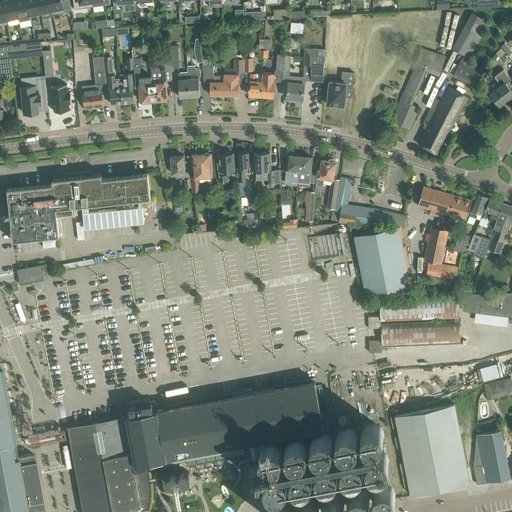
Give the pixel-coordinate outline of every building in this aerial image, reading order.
[(3,0),(0,0),(0,25),(9,24),(8,19),(7,19),(3,0)] [(18,17),(14,0),(3,0),(7,19),(8,19),(18,17)] [(31,17),(30,17),(26,0),(14,0),(18,17),(19,22),(31,19),(31,17)] [(41,12),(38,0),(26,0),(30,17),(31,17),(42,15),(41,12)] [(51,10),(52,10),(49,0),(38,0),(41,12),(51,10)] [(69,0),(62,0),(61,0),(49,0),(52,10),(51,10),(52,14),(64,12),(69,11),(71,11),(69,0)] [(91,0),(73,0),(74,9),(93,6),(91,0)] [(472,12),(453,48),(473,60),(480,48),(477,46),(490,21),(472,12)] [(303,34),(304,23),(292,22),(291,32),(303,34)] [(209,23),(201,23),(201,31),(210,30),(209,23)] [(201,37),(196,38),(194,52),(198,62),(203,61),(202,57),(201,37)] [(20,45),(17,45),(17,52),(25,51),(24,42),(20,43),(20,45)] [(0,58),(10,57),(9,53),(8,44),(0,45),(0,58)] [(13,44),(8,44),(9,53),(17,52),(17,45),(13,46),(13,44)] [(173,68),(180,68),(178,45),(171,45),(173,68)] [(446,55),(439,53),(422,47),(415,66),(391,120),(392,120),(410,129),(420,108),(412,104),(426,72),(440,76),(446,55)] [(288,88),(287,98),(303,99),(304,83),(306,84),(306,79),(311,79),(311,80),(324,81),(324,71),(325,55),(318,54),(319,49),(305,48),(304,79),(296,78),(296,82),(289,81),(288,82),(288,88)] [(51,49),(43,50),(45,68),(53,67),(51,49)] [(245,58),(245,57),(245,51),(241,51),(241,55),(235,55),(235,58),(234,58),(234,71),(244,71),(245,58)] [(275,73),(274,81),(282,82),(283,71),(284,54),(277,54),(276,70),(276,71),(275,71),(275,73)] [(283,71),(282,82),(288,82),(289,81),(290,72),(291,55),(284,54),(283,71)] [(105,56),(106,72),(113,71),(111,55),(105,56)] [(107,81),(106,72),(105,56),(93,57),(96,84),(92,84),(94,107),(104,106),(101,82),(107,81)] [(453,75),(474,85),(483,67),(463,56),(453,75)] [(254,57),(245,57),(245,58),(244,71),(253,71),(254,57)] [(162,66),(151,67),(152,77),(153,84),(154,100),(158,99),(159,101),(166,100),(165,90),(165,83),(164,83),(164,79),(170,78),(169,69),(171,68),(170,62),(162,63),(162,66)] [(134,68),(135,81),(135,85),(140,85),(140,87),(142,102),(149,102),(149,100),(154,100),(153,84),(152,77),(141,77),(140,64),(134,65),(134,68)] [(188,71),(190,96),(200,95),(199,85),(199,77),(200,77),(201,76),(201,69),(196,69),(196,65),(188,65),(188,71)] [(213,65),(203,65),(203,66),(204,74),(204,84),(204,79),(209,79),(209,84),(210,84),(210,94),(225,95),(225,81),(224,81),(224,75),(214,75),(214,65),(213,65)] [(511,79),(506,71),(504,69),(494,76),(501,85),(490,94),(493,98),(494,97),(499,105),(511,94),(511,90),(506,83),(511,79)] [(180,97),(190,96),(188,71),(178,72),(179,79),(178,79),(180,97)] [(342,82),(330,81),(327,104),(344,105),(346,87),(353,87),(355,72),(343,71),(342,82)] [(262,81),(261,96),(273,96),(274,86),(274,81),(275,73),(269,72),(269,74),(263,74),(262,81)] [(123,80),(121,80),(121,87),(123,102),(134,101),(133,91),(131,73),(126,73),(123,74),(123,80)] [(224,75),(224,81),(225,81),(225,95),(239,95),(239,84),(239,73),(224,73),(224,75)] [(250,85),(250,95),(261,96),(262,81),(256,80),(256,73),(251,73),(250,85)] [(22,88),(20,89),(20,96),(23,96),(25,113),(26,113),(26,115),(33,114),(32,112),(38,112),(38,109),(48,108),(45,75),(44,75),(44,78),(36,78),(37,85),(22,86),(22,88)] [(115,75),(109,75),(110,93),(111,103),(123,102),(121,87),(121,80),(120,78),(115,78),(115,75)] [(67,84),(52,86),(55,111),(70,110),(69,103),(72,103),(71,90),(68,91),(67,84)] [(85,108),(94,107),(92,84),(82,85),(85,108)] [(394,89),(386,85),(384,91),(392,94),(394,89)] [(468,96),(459,91),(448,86),(440,100),(436,98),(423,123),(428,125),(418,144),(438,154),(468,96)] [(2,96),(2,94),(0,94),(0,116),(3,116),(2,114),(5,114),(6,114),(6,113),(7,113),(8,112),(8,111),(8,110),(9,110),(8,109),(8,108),(7,107),(6,107),(5,107),(4,107),(2,96)] [(249,151),(238,152),(238,162),(239,168),(240,168),(241,195),(246,195),(247,195),(246,183),(246,181),(245,168),(250,168),(249,161),(249,151)] [(235,170),(234,162),(233,152),(219,154),(220,162),(218,162),(220,181),(228,181),(227,171),(235,170)] [(280,183),(280,179),(280,169),(271,170),(271,162),(270,162),(270,152),(254,152),(254,170),(268,170),(268,187),(274,187),(275,183),(280,183)] [(212,154),(191,155),(192,165),(192,176),(192,178),(199,177),(213,177),(212,170),(212,164),(212,154)] [(287,170),(285,183),(292,183),(292,182),(298,182),(298,171),(300,155),(288,154),(287,164),(286,170),(287,170)] [(185,172),(184,165),(184,155),(171,156),(172,173),(184,173),(185,179),(184,179),(185,188),(192,187),(189,172),(185,172)] [(298,171),(298,182),(310,183),(310,182),(312,167),(312,157),(300,155),(298,171)] [(336,162),(327,160),(323,159),(321,170),(319,169),(315,190),(322,191),(324,183),(331,184),(327,207),(334,208),(338,182),(333,181),(336,162)] [(88,204),(151,198),(148,172),(102,177),(102,173),(52,178),(53,183),(7,188),(10,213),(13,240),(60,235),(57,213),(73,212),(73,206),(82,205),(84,205),(88,204)] [(347,205),(351,184),(352,178),(341,176),(340,182),(335,209),(333,220),(356,223),(377,227),(379,220),(380,210),(347,205)] [(458,222),(459,217),(466,219),(472,199),(424,186),(418,205),(432,209),(430,214),(440,216),(441,211),(450,214),(448,219),(458,222)] [(181,197),(179,187),(170,189),(174,206),(186,203),(184,197),(181,197)] [(282,202),(290,202),(289,189),(281,189),(282,202)] [(313,224),(315,191),(307,190),(306,205),(307,205),(307,211),(306,210),(305,220),(309,220),(309,224),(313,224)] [(482,214),(488,197),(477,193),(471,209),(470,216),(477,218),(479,213),(482,214)] [(494,227),(503,202),(490,198),(485,211),(482,217),(489,220),(487,224),(494,227)] [(511,205),(504,203),(503,202),(494,227),(496,228),(494,234),(492,233),(490,238),(483,257),(490,259),(494,250),(500,252),(507,231),(511,232),(511,205)] [(84,205),(82,205),(85,228),(145,222),(143,206),(89,212),(88,204),(84,205)] [(403,225),(405,215),(381,210),(379,220),(403,225)] [(245,230),(258,229),(257,217),(244,218),(245,230)] [(297,219),(283,219),(283,227),(298,227),(297,219)] [(365,295),(411,286),(398,225),(353,234),(365,295)] [(463,252),(471,236),(461,231),(454,249),(463,252)] [(428,240),(424,259),(444,263),(447,249),(445,249),(447,236),(435,234),(430,233),(427,232),(425,240),(428,240)] [(483,257),(490,238),(482,236),(476,253),(483,257)] [(458,266),(429,261),(426,274),(456,279),(458,266)] [(47,268),(47,263),(18,269),(20,284),(45,279),(43,269),(47,268)] [(404,291),(404,295),(415,295),(431,294),(431,293),(436,293),(436,286),(431,286),(431,290),(414,291),(404,291)] [(458,296),(381,299),(381,321),(454,318),(455,321),(381,324),(382,345),(461,342),(459,307),(463,307),(463,309),(476,311),(509,315),(511,315),(511,291),(459,294),(461,300),(459,300),(458,296)] [(0,511),(45,511),(35,455),(31,452),(17,455),(12,455),(11,447),(16,446),(15,442),(14,438),(14,439),(0,364),(0,511)] [(511,392),(511,380),(511,377),(484,385),(488,399),(511,392)] [(291,384),(263,389),(223,397),(68,426),(74,458),(83,507),(84,511),(106,511),(141,505),(134,464),(146,462),(155,460),(222,447),(235,446),(324,429),(324,425),(315,381),(315,379),(298,383),(297,380),(291,381),(291,384)] [(470,482),(456,413),(455,404),(395,416),(411,494),(470,482)] [(383,434),(383,433),(383,432),(382,431),(382,430),(382,429),(381,428),(380,428),(380,427),(379,426),(378,426),(377,425),(376,424),(375,424),(374,424),(373,424),(372,424),(371,424),(370,424),(369,424),(368,425),(367,425),(365,426),(364,427),(363,428),(363,429),(362,430),(362,431),(361,432),(361,433),(361,434),(361,435),(361,436),(361,437),(361,438),(361,439),(362,440),(363,441),(363,442),(364,443),(365,444),(366,445),(367,445),(368,446),(369,446),(370,447),(372,447),(374,447),(375,446),(376,446),(378,445),(379,445),(380,444),(381,443),(381,442),(382,441),(382,440),(383,439),(383,438),(383,437),(383,436),(383,434)] [(358,439),(358,438),(358,437),(357,435),(356,434),(356,432),(355,432),(355,431),(354,431),(352,430),(351,429),(350,429),(349,429),(347,429),(346,429),(343,429),(341,430),(340,431),(339,432),(338,433),(338,434),(337,434),(337,435),(336,436),(336,437),(336,438),(336,439),(336,440),(336,441),(336,442),(336,444),(337,445),(338,446),(338,447),(339,448),(340,449),(341,450),(342,450),(344,451),(345,451),(346,451),(347,451),(349,451),(351,451),(352,450),(353,450),(354,449),(355,448),(356,447),(356,446),(357,446),(357,445),(358,443),(358,442),(358,441),(358,440),(358,439)] [(510,475),(508,465),(501,429),(476,434),(480,452),(473,453),(475,461),(476,467),(480,467),(482,475),(478,476),(480,485),(488,483),(487,479),(510,475)] [(333,443),(333,442),(332,442),(332,440),(331,439),(331,438),(330,437),(329,436),(328,435),(327,435),(326,434),(325,434),(323,433),(321,433),(320,434),(319,434),(317,435),(316,435),(315,436),(314,436),(313,437),(312,438),(312,439),(312,440),(311,441),(311,442),(311,443),(310,444),(310,445),(311,446),(311,447),(311,448),(312,450),(312,451),(313,452),(314,453),(316,454),(317,455),(318,455),(320,456),(321,456),(322,456),(323,456),(324,455),(325,455),(327,455),(327,454),(328,453),(329,453),(330,452),(331,451),(332,449),(332,448),(333,447),(333,446),(333,444),(333,443)] [(308,448),(307,447),(307,446),(307,445),(306,444),(306,443),(305,442),(304,442),(303,441),(303,440),(302,439),(300,439),(299,439),(298,438),(297,438),(295,438),(293,439),(292,439),(291,439),(290,440),(289,441),(288,442),(287,443),(286,444),(286,445),(286,446),(285,447),(285,448),(285,449),(285,450),(285,451),(285,452),(286,453),(286,454),(287,455),(287,456),(288,457),(289,458),(290,459),(291,459),(292,460),(293,460),(294,461),(295,461),(297,461),(298,461),(299,460),(300,460),(302,459),(303,459),(304,458),(304,457),(305,456),(306,455),(307,454),(307,453),(307,452),(307,451),(308,450),(308,448)] [(282,453),(282,452),(281,451),(281,450),(281,449),(280,448),(279,447),(279,446),(278,445),(277,445),(276,444),(275,444),(274,443),(273,443),(271,443),(270,443),(269,443),(267,443),(266,444),(265,445),(264,445),(263,446),(262,447),(262,448),(261,449),(260,451),(260,453),(260,454),(260,455),(260,456),(260,457),(260,458),(261,459),(262,461),(264,463),(266,464),(267,465),(268,465),(269,465),(270,465),(271,465),(272,465),(274,465),(275,465),(276,464),(277,464),(279,462),(280,461),(281,459),(282,457),(282,456),(282,455),(282,454),(282,453)] [(389,461),(389,460),(388,459),(388,458),(388,457),(387,456),(387,455),(386,454),(385,454),(384,453),(383,452),(382,451),(380,451),(379,451),(378,451),(376,451),(375,451),(374,451),(372,452),(371,453),(370,453),(369,454),(369,455),(368,456),(367,457),(367,458),(367,459),(366,460),(366,461),(366,462),(366,463),(366,464),(366,465),(367,465),(367,467),(368,468),(368,469),(369,470),(370,471),(371,471),(373,472),(374,473),(375,473),(376,473),(377,473),(378,473),(379,473),(381,473),(383,472),(384,471),(385,470),(386,470),(387,469),(387,467),(388,467),(388,465),(389,464),(389,463),(389,462),(389,461)] [(363,465),(363,464),(363,463),(363,462),(362,461),(362,460),(361,460),(360,459),(359,458),(358,457),(357,456),(356,456),(355,456),(354,455),(353,455),(351,455),(350,455),(350,456),(348,456),(347,456),(346,457),(345,458),(343,459),(342,461),(342,462),(341,463),(341,464),(341,465),(341,466),(341,467),(341,468),(341,469),(342,471),(342,472),(343,473),(344,474),(345,475),(346,476),(347,476),(348,477),(349,477),(350,478),(351,478),(353,478),(354,478),(355,478),(356,477),(357,477),(358,476),(359,476),(360,475),(360,474),(361,473),(362,472),(363,471),(363,470),(363,468),(363,467),(363,465)] [(338,470),(338,469),(337,468),(337,466),(336,465),(335,464),(334,463),(333,462),(332,461),(331,461),(330,460),(328,460),(326,460),(324,460),(323,461),(322,461),(321,462),(320,463),(319,463),(318,464),(318,465),(317,466),(317,467),(316,468),(316,469),(316,470),(316,471),(316,472),(316,473),(316,474),(316,475),(317,476),(317,477),(318,478),(319,479),(320,480),(320,481),(321,481),(323,482),(324,482),(325,483),(326,483),(328,483),(329,483),(330,482),(331,482),(333,481),(334,480),(335,479),(336,478),(337,477),(337,476),(337,475),(338,474),(338,473),(338,472),(338,470)] [(313,475),(313,474),(312,473),(312,472),(312,471),(311,469),(310,469),(310,468),(309,467),(308,466),(306,466),(306,465),(304,465),(303,465),(302,464),(301,464),(300,464),(298,465),(297,465),(296,466),(295,466),(294,467),(294,468),(293,468),(292,469),(292,470),(291,471),(291,472),(290,473),(290,474),(290,475),(290,476),(290,477),(290,478),(291,479),(291,481),(292,482),(293,483),(294,484),(295,485),(296,486),(297,486),(298,487),(299,487),(301,487),(302,487),(303,487),(304,487),(306,486),(307,486),(308,485),(309,485),(310,484),(311,483),(311,482),(312,481),(312,479),(313,478),(313,477),(313,476),(313,475)] [(179,475),(179,476),(179,477),(179,478),(179,479),(180,480),(182,481),(184,482),(186,482),(188,481),(190,480),(191,478),(191,475),(190,473),(189,472),(187,471),(185,470),(183,470),(182,471),(181,471),(181,472),(180,472),(180,473),(179,473),(179,474),(179,475)] [(287,480),(287,479),(287,478),(287,477),(286,477),(286,476),(285,475),(285,474),(284,473),(283,472),(282,472),(282,471),(280,470),(279,470),(278,470),(276,470),(274,470),(273,470),(271,471),(270,471),(269,472),(268,473),(267,474),(266,475),(266,476),(265,477),(265,478),(265,480),(265,482),(265,483),(265,484),(265,485),(266,486),(267,487),(268,488),(268,489),(270,490),(271,491),(274,507),(273,508),(272,510),(272,511),(271,511),(293,511),(293,510),(292,509),(291,508),(290,507),(289,505),(288,505),(285,488),(285,487),(286,486),(287,485),(287,484),(287,482),(287,481),(287,480)] [(167,477),(167,479),(167,481),(168,482),(170,484),(172,484),(174,484),(175,484),(176,483),(177,483),(177,482),(178,481),(178,480),(178,479),(178,478),(178,476),(177,475),(176,473),(174,473),(171,473),(170,473),(168,475),(167,477)] [(395,495),(395,493),(395,492),(394,491),(394,490),(393,489),(392,488),(391,487),(389,486),(388,485),(387,485),(386,485),(385,484),(384,484),(382,484),(382,485),(381,485),(379,486),(378,486),(377,487),(376,487),(375,488),(375,489),(374,490),(374,491),(373,492),(373,493),(373,494),(373,495),(373,496),(373,497),(373,498),(373,500),(374,501),(374,502),(375,503),(376,504),(377,504),(378,505),(379,506),(380,506),(381,507),(382,507),(383,507),(384,507),(385,507),(387,507),(388,506),(389,506),(390,505),(391,504),(392,503),(393,503),(394,501),(394,500),(395,499),(395,498),(395,497),(395,496),(395,495)] [(370,499),(370,498),(369,497),(369,496),(368,495),(368,494),(367,492),(366,492),(365,491),(364,491),(363,490),(361,489),(359,489),(358,489),(357,489),(355,490),(353,491),(352,491),(351,492),(350,493),(349,494),(348,495),(348,497),(347,498),(347,499),(347,500),(347,501),(347,502),(348,503),(348,504),(348,505),(349,506),(349,507),(350,508),(351,509),(352,510),(353,511),(354,511),(355,511),(357,511),(358,511),(359,511),(360,511),(361,511),(363,511),(364,510),(365,510),(366,509),(367,508),(368,507),(369,505),(369,504),(370,503),(370,502),(370,501),(370,499)] [(345,504),(345,503),(344,502),(344,501),(343,500),(343,499),(342,498),(341,497),(340,496),(338,495),(337,494),(335,494),(334,494),(332,494),(331,494),(330,494),(329,495),(328,495),(327,496),(326,497),(325,498),(324,499),(323,500),(323,501),(322,503),(322,504),(322,505),(322,507),(322,508),(323,508),(323,510),(324,511),(342,511),(343,511),(344,510),(344,509),(344,508),(344,507),(345,505),(345,504)] [(319,509),(319,508),(319,507),(318,506),(318,505),(317,504),(317,503),(316,502),(315,502),(314,501),(313,500),(312,500),(311,499),(309,499),(307,499),(305,499),(304,500),(303,500),(301,501),(300,502),(300,503),(299,503),(298,504),(298,505),(298,506),(297,507),(297,508),(297,510),(297,511),(296,511),(318,511),(319,511),(319,509)]
